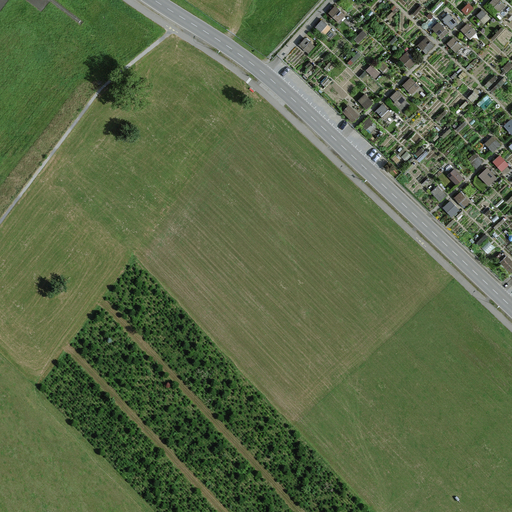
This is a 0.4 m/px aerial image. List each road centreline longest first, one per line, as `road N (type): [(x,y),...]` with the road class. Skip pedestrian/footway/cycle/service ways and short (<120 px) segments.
road 1 (tertiary): [(511,305),(264,73),(154,0)]
road 2 (track): [(0,222),(105,83),(183,18)]
